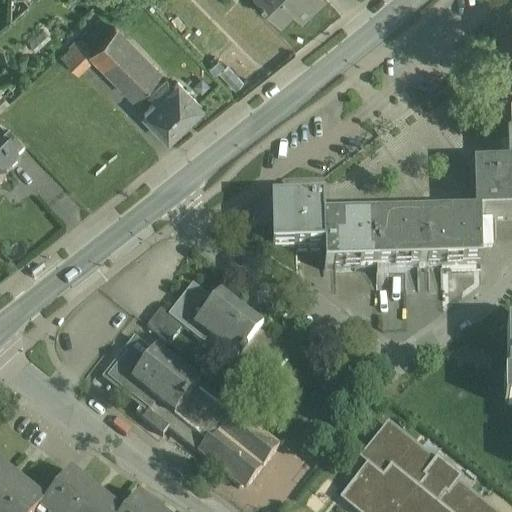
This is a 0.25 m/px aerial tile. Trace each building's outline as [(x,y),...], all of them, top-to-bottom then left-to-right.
[(318,0),(259,0),(262,3),(263,2),(278,18),(290,7),(300,18),(318,0)] [(159,73),(125,39),(101,62),(135,96),(159,73)] [(80,40),(61,58),(76,74),(96,55),(80,40)] [(173,88),(166,81),(149,96),(156,104),(144,115),(167,140),(201,108),(177,84),(173,88)] [(24,152),(9,135),(0,143),(16,160),(24,152)] [(0,143),(0,175),(3,179),(19,164),(16,160),(0,143)] [(511,169),(509,170),(473,171),(474,219),(479,219),(511,217),(511,169)] [(321,204),(280,205),(271,216),(272,241),(280,251),(323,249),(323,224),(322,219),(321,219),(321,204)] [(443,220),(427,221),(428,268),(480,267),(479,219),(474,219),(452,220),(452,213),(450,211),(445,211),(442,213),(443,220)] [(511,219),(499,220),(500,238),(511,237),(511,219)] [(428,268),(427,221),(375,222),(376,269),(428,268)] [(375,222),(323,224),(323,249),(324,270),(376,269),(375,222)] [(226,315),(192,288),(168,318),(167,319),(181,331),(202,347),(211,335),(238,357),(237,359),(240,362),(242,360),(263,377),(282,353),(229,311),(226,315)] [(168,318),(160,312),(146,329),(168,347),(181,331),(167,319),(168,318)] [(511,329),(506,330),(507,360),(510,360),(511,369),(507,369),(507,381),(503,381),(504,407),(508,407),(508,408),(511,407),(511,329)] [(144,367),(127,355),(106,381),(148,414),(146,416),(165,431),(199,387),(155,352),(144,367)] [(199,387),(165,431),(167,432),(167,433),(197,456),(231,412),(199,387)] [(278,449),(231,412),(197,456),(224,477),(224,478),(238,490),(248,489),(278,449)] [(436,467),(388,428),(362,461),(370,467),(343,501),(356,511),(487,511),(455,486),(458,482),(437,466),(436,467)] [(38,511),(44,505),(0,469),(0,511),(38,511)] [(115,511),(69,474),(44,505),(38,511),(115,511)] [(153,511),(137,498),(125,511),(153,511)]
